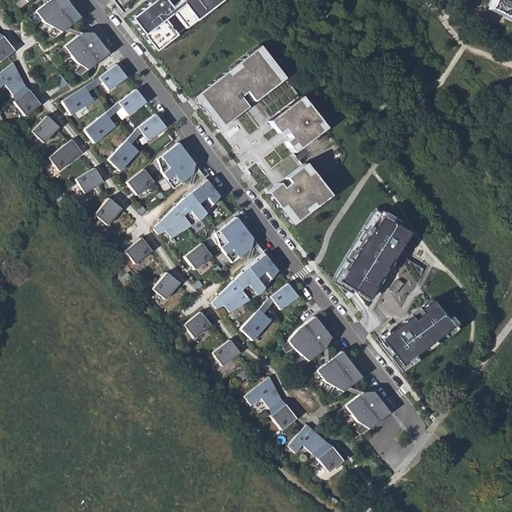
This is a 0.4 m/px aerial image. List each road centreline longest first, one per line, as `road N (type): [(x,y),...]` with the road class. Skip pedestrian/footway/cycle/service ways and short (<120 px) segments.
road 1 (residential): [(89,0),(408,408)]
road 2 (track): [(0,139),(278,468),(336,511)]
